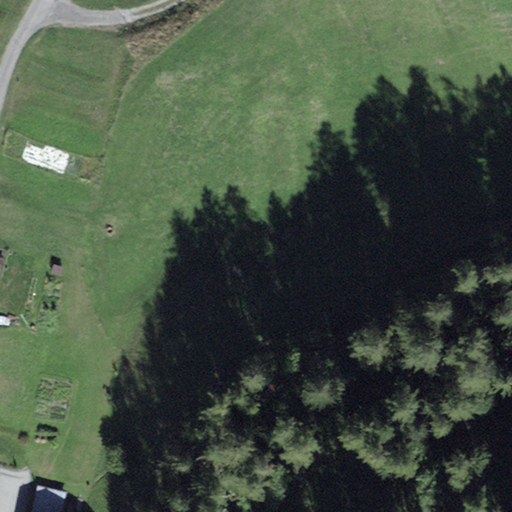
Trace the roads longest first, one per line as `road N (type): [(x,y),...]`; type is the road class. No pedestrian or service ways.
road 1 (track): [(176,0),(132,16),(39,17)]
road 2 (residential): [(0,118),(47,0)]
